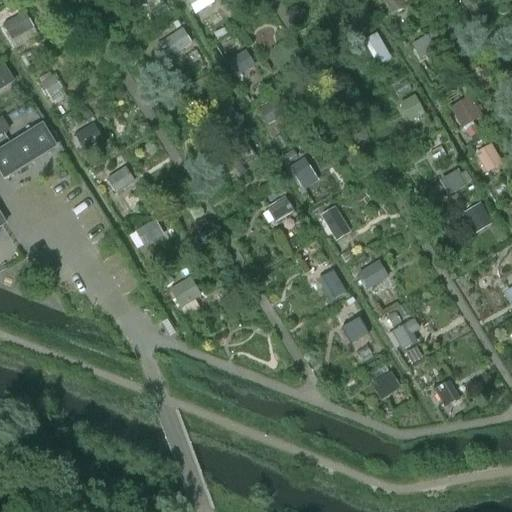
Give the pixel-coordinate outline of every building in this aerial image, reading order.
[(187,0),(196,13),(214,2),(212,0),(187,0)] [(402,6),(398,0),(384,0),(392,12),(402,6)] [(3,25),(11,39),(25,31),(16,17),(3,25)] [(165,42),(174,55),(191,45),(182,31),(165,42)] [(386,48),(377,34),(364,42),(372,56),(386,48)] [(435,51),(427,36),(411,45),(419,60),(435,51)] [(228,64),(236,78),(254,67),(245,53),(228,64)] [(0,90),(14,81),(4,66),(0,68),(0,90)] [(39,82),(48,96),(59,89),(50,76),(39,82)] [(423,115),(415,97),(399,105),(407,122),(423,115)] [(276,101),(259,112),(268,125),(285,115),(276,101)] [(222,130),(238,121),(228,105),(212,114),(222,130)] [(481,123),(470,105),(453,116),(463,133),(481,123)] [(0,134),(11,130),(5,116),(0,118),(0,134)] [(0,172),(3,178),(54,147),(42,126),(0,151),(0,172)] [(75,136),(84,150),(100,140),(92,126),(75,136)] [(255,158),(246,144),(219,160),(227,174),(235,169),(240,177),(246,173),(242,166),(255,158)] [(499,162),(490,148),(477,157),(485,170),(499,162)] [(317,182),(304,160),(289,170),(302,191),(317,182)] [(104,178),(113,192),(131,181),(122,167),(104,178)] [(442,180),(451,194),(465,185),(456,171),(442,180)] [(266,207),(275,222),(292,211),(283,197),(266,207)] [(462,215),(470,228),(488,218),(479,205),(462,215)] [(324,221),(332,235),(346,227),(338,213),(324,221)] [(163,236),(154,221),(134,232),(142,248),(163,236)] [(387,279),(377,263),(356,275),(367,291),(387,279)] [(315,278),(329,300),(343,291),(329,270),(315,278)] [(168,290),(179,307),(198,295),(188,278),(168,290)] [(392,329),(406,322),(399,309),(385,317),(392,329)] [(367,333),(357,317),(339,328),(348,344),(367,333)] [(416,343),(412,336),(419,331),(413,320),(391,334),(401,351),(416,343)] [(378,384),(387,398),(400,390),(391,376),(378,384)] [(459,400),(449,383),(434,392),(444,409),(459,400)]
